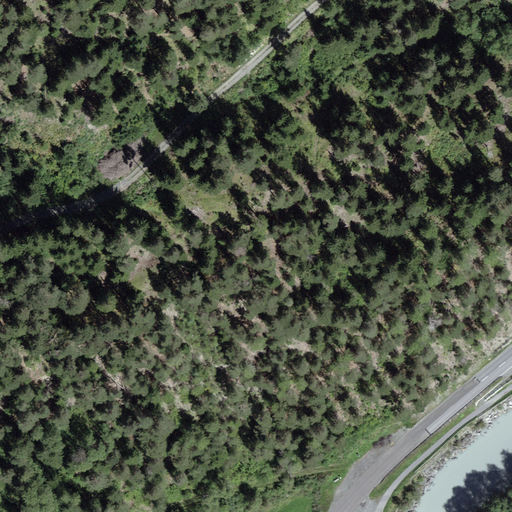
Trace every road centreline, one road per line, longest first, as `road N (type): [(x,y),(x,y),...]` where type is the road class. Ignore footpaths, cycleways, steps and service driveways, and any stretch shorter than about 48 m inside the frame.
road 1 (track): [(0,227),(94,198),(136,172),(320,0)]
road 2 (primary): [(511,355),(341,511)]
road 3 (track): [(378,511),(408,466),(477,411)]
